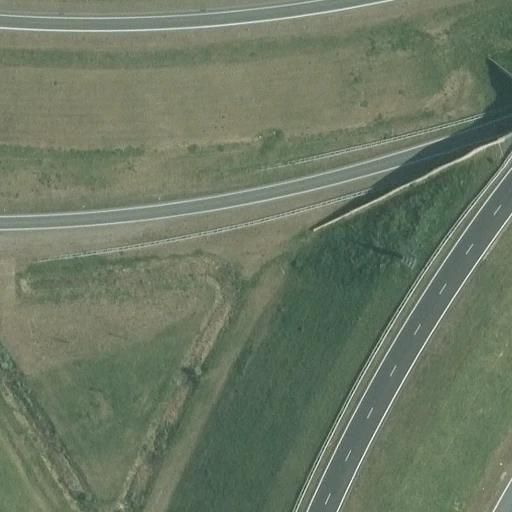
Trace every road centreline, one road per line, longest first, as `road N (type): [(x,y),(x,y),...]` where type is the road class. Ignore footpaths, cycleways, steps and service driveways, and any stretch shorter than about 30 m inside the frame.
road 1 (trunk): [(0,224),(218,204),(351,175),(511,123)]
road 2 (trunk): [(511,192),(431,304),(322,511)]
road 3 (trunk): [(359,0),(212,21),(0,21)]
